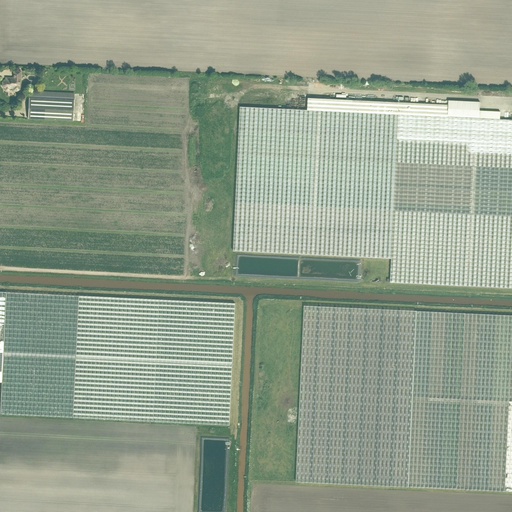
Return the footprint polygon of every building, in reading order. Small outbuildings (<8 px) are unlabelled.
[(19,91),(20,72),(14,71),(13,78),(15,79),(14,80),(13,80),(12,78),(10,80),(9,78),(6,78),(6,81),(4,81),(2,82),(2,86),(4,88),(5,88),(5,90),(9,91),(9,87),(15,88),(15,91),(19,91)] [(73,121),(74,100),(74,93),(29,91),(29,98),(28,119),(73,121)] [(511,119),(499,119),(448,117),(448,105),(308,98),(307,110),(241,107),(240,107),(233,251),(369,258),(379,258),(391,259),(390,283),(511,288),(511,119)] [(448,117),(499,119),(499,112),(479,111),(480,102),(448,101),(448,105),(448,117)] [(0,292),(0,341),(3,342),(1,382),(0,411),(0,414),(72,418),(229,425),(235,303),(78,296),(6,292),(0,292)] [(304,306),(296,482),(408,487),(464,490),(511,491),(511,315),(473,314),(417,311),(304,306)]
